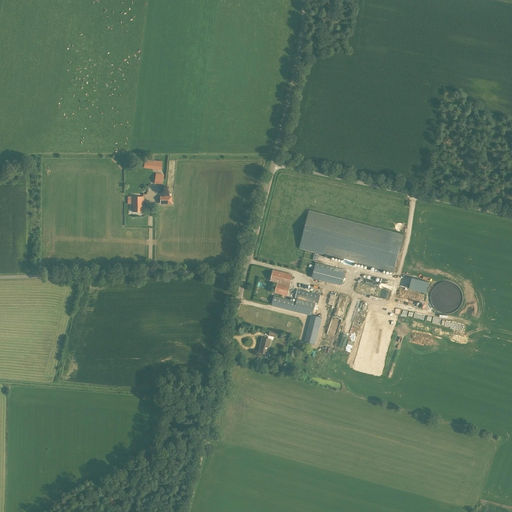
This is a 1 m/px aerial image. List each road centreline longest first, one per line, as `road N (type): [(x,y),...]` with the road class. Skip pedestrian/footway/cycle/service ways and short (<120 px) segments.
road 1 (tertiary): [(185,511),(246,271)]
road 2 (unclassified): [(246,271),(0,277)]
road 3 (unclassified): [(273,163),(511,216)]
road 4 (tertiary): [(273,163),(308,0)]
